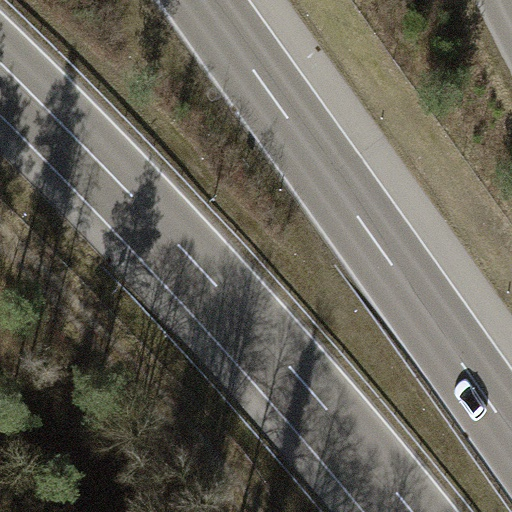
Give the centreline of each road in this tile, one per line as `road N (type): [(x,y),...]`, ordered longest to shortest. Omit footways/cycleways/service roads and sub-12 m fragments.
road 1 (motorway): [(0,61),(202,269),(413,511)]
road 2 (motorway): [(511,432),(204,0)]
road 3 (track): [(0,233),(153,392),(252,511)]
